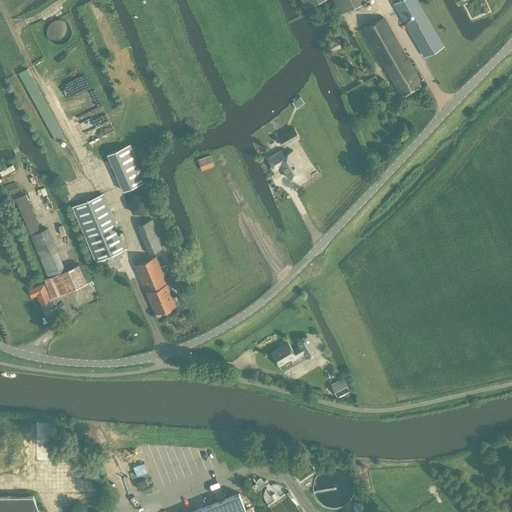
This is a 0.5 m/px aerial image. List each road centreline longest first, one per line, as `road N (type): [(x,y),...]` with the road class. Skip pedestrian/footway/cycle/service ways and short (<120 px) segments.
road 1 (tertiary): [(511,43),(280,286),(229,324),(181,349),(117,363),(63,362),(0,345)]
road 2 (track): [(383,0),(447,109)]
